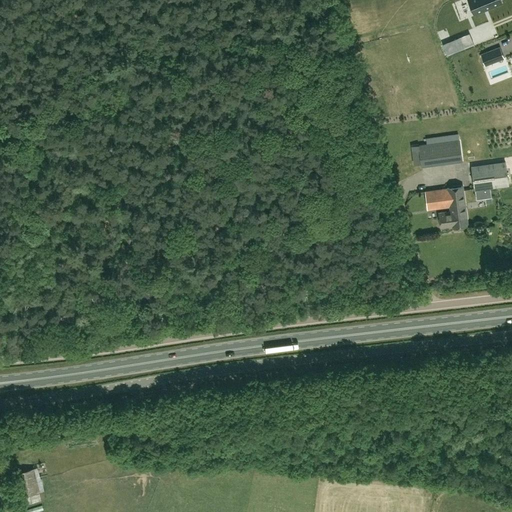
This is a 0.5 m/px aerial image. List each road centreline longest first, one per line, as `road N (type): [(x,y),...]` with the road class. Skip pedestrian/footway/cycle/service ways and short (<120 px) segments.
road 1 (unclassified): [(0,404),(511,335)]
road 2 (primary): [(0,382),(511,316)]
road 3 (unclassified): [(0,361),(511,297)]
